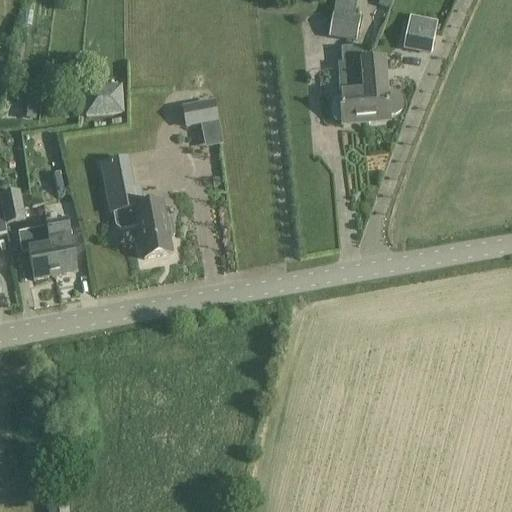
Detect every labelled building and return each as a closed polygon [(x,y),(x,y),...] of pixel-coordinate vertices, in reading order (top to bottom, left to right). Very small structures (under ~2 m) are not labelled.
[(357,0),(335,0),(330,38),(356,42),(359,20),(354,20),(357,0)] [(436,30),(409,25),(404,50),(431,55),(436,30)] [(330,108),(330,112),(331,116),(332,121),(335,124),(343,124),(343,125),(366,123),(361,65),(360,65),(360,63),(338,65),(341,94),(340,94),(340,98),(332,99),(331,103),(330,108)] [(384,63),(361,65),(366,123),(389,121),(389,118),(396,117),(402,113),(404,107),(404,101),(400,95),(394,92),(386,93),(384,63)] [(123,115),(121,88),(108,89),(109,102),(85,103),(86,118),(123,115)] [(40,96),(26,94),(23,120),(36,122),(40,96)] [(218,124),(215,102),(182,109),(186,130),(218,124)] [(127,160),(101,165),(111,214),(114,214),(116,227),(121,229),(127,228),(137,226),(144,260),(172,255),(170,240),(173,239),(170,221),(166,222),(163,204),(143,208),(140,191),(134,192),(128,160),(127,160)] [(42,190),(29,192),(32,209),(45,206),(42,190)] [(21,193),(0,197),(0,200),(6,228),(27,223),(21,193)] [(46,230),(55,279),(77,275),(68,225),(46,229),(46,230)] [(55,279),(46,230),(20,235),(23,256),(29,255),(34,282),(55,279)]
